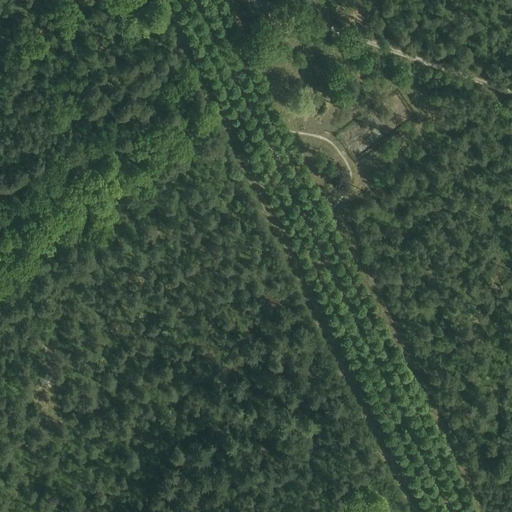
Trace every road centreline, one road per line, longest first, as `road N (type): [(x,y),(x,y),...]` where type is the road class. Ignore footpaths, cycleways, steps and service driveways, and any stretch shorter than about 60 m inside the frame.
road 1 (track): [(198,1),(448,511)]
road 2 (unknown): [(0,220),(161,114),(198,1)]
road 3 (track): [(260,0),(511,92)]
road 4 (track): [(198,1),(0,120)]
